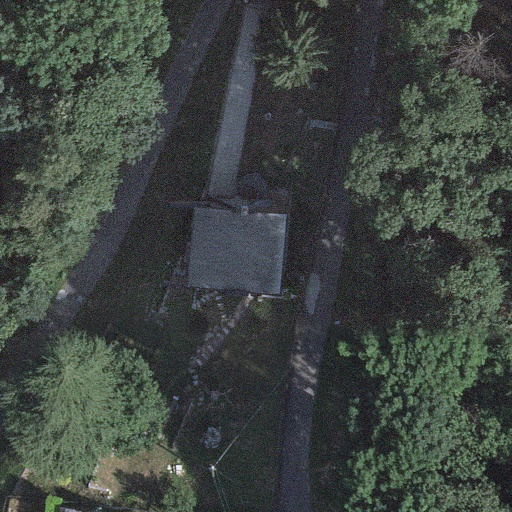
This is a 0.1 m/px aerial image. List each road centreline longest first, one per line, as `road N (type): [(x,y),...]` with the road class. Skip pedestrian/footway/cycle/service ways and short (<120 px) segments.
road 1 (residential): [(380,0),(303,327),(307,511)]
road 2 (residential): [(0,409),(106,238),(230,0)]
